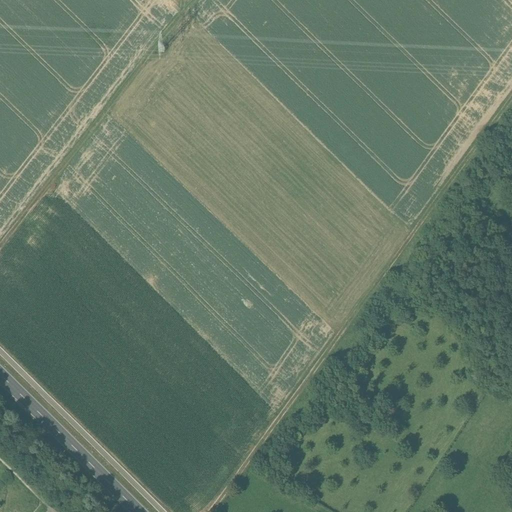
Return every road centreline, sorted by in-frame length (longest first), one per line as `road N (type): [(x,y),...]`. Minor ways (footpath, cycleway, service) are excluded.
road 1 (track): [(209,511),(511,100)]
road 2 (track): [(206,0),(0,245)]
road 3 (secondary): [(0,374),(137,511)]
